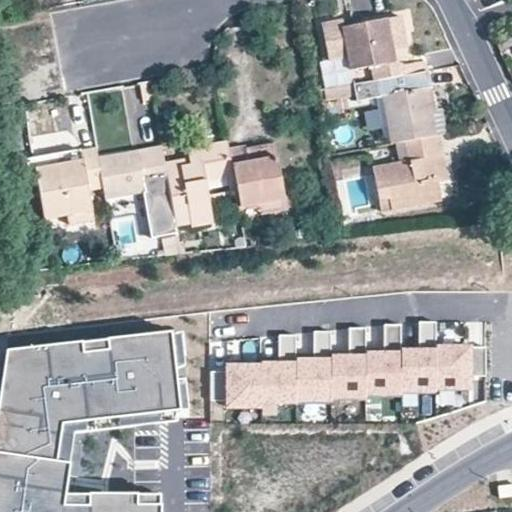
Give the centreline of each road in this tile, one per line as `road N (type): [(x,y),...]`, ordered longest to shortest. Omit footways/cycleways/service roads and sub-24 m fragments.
road 1 (residential): [(404,511),(511,444)]
road 2 (residential): [(111,41),(227,0)]
